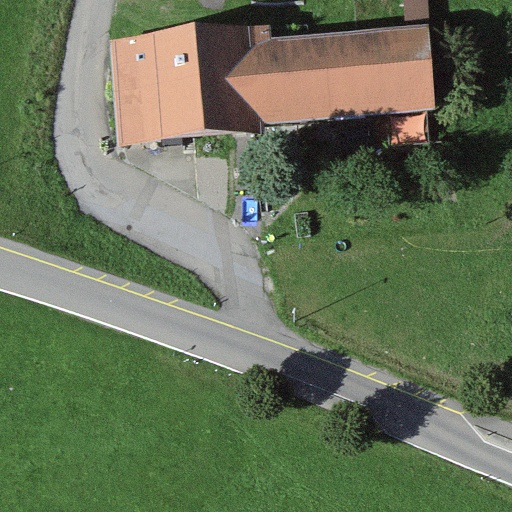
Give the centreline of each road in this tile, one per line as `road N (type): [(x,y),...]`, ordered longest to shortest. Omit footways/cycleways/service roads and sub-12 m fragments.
road 1 (tertiary): [(511,465),(240,350),(0,271)]
road 2 (track): [(240,350),(248,325),(231,279),(172,222),(110,193),(83,154),(78,121),(94,0)]
